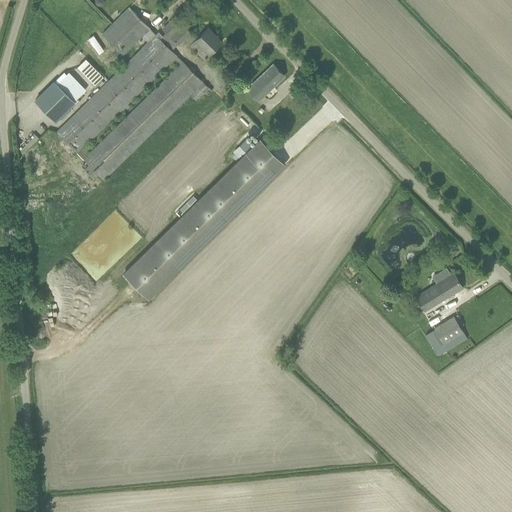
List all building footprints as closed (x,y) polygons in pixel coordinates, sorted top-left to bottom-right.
[(157,34),(150,27),(142,35),(148,41),(64,125),(57,132),(77,152),(76,153),(83,160),(84,159),(86,161),(82,165),(84,168),(94,177),(100,184),(104,180),(191,95),(195,99),(208,87),(177,54),(172,49),(178,43),(178,44),(183,39),(190,32),(175,16),(163,28),(166,32),(162,36),(158,32),(157,34)] [(206,28),(199,35),(190,44),(204,59),(221,42),(216,36),(215,37),(206,28)] [(94,35),(89,39),(99,54),(104,50),(94,35)] [(85,59),(77,67),(95,85),(103,77),(85,59)] [(273,64),(266,71),(246,89),(257,101),(284,76),(273,64)] [(64,72),(54,81),(75,102),(86,90),(68,72),(66,74),(64,72)] [(75,102),(54,81),(35,99),(56,121),(75,102)] [(285,163),(260,138),(253,146),(237,161),(123,273),(147,297),(285,163)] [(246,139),(231,154),(236,160),(237,161),(253,146),(246,139)] [(193,195),(176,212),(179,215),(196,199),(193,195)] [(453,273),(445,278),(415,296),(424,311),(462,287),(453,273)] [(454,316),(434,328),(447,350),(467,338),(454,316)]
